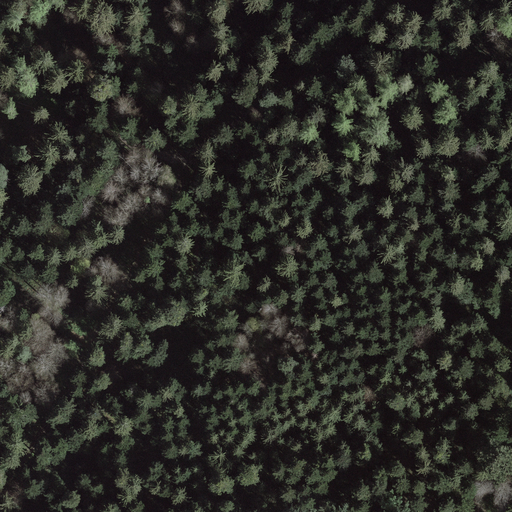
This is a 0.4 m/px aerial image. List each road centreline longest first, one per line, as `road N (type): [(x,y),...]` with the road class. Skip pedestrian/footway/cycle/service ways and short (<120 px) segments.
road 1 (track): [(0,491),(28,457),(187,165),(210,138),(335,61),(410,0)]
road 2 (track): [(0,98),(187,165)]
